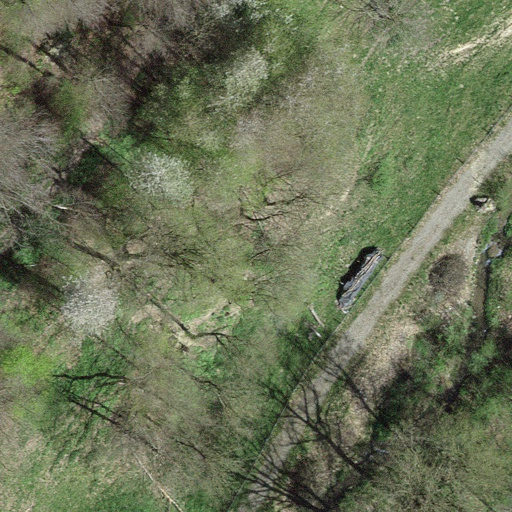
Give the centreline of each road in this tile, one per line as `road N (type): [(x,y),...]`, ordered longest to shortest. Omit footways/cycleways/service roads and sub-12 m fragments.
road 1 (track): [(511,134),(320,383),(247,511)]
road 2 (track): [(166,0),(0,231)]
